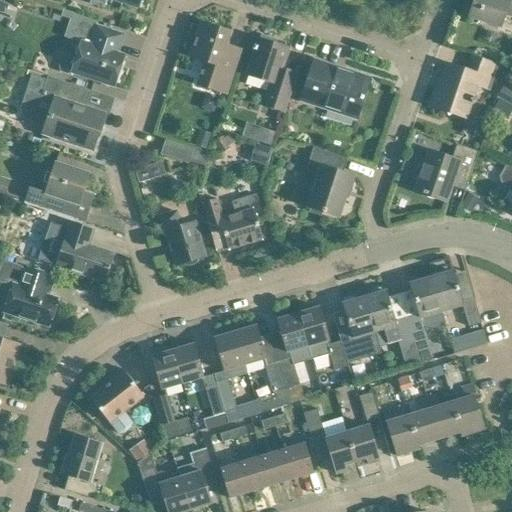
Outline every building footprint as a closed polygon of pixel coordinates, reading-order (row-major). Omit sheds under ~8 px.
[(511,17),(511,0),(474,0),(472,6),(467,5),(463,15),(468,17),(468,18),(500,29),(504,15),(511,17)] [(222,57),(230,33),(201,23),(190,57),(204,62),(197,85),(226,95),(237,62),(222,57)] [(71,76),(71,73),(95,81),(114,87),(121,66),(117,65),(120,58),(123,59),(124,56),(117,54),(123,35),(104,29),(96,26),(90,45),(82,42),(77,57),(66,54),(61,59),(59,65),(60,72),(71,76)] [(261,41),(258,40),(247,77),(272,84),(265,106),(284,112),(296,74),(282,70),(288,49),(274,45),(275,44),(261,40),(261,41)] [(497,65),(490,63),(472,57),(467,71),(447,64),(432,108),(465,119),(476,85),(488,89),(497,65)] [(357,119),(369,80),(314,62),(301,101),(357,119)] [(499,69),(496,78),(506,82),(509,73),(499,69)] [(91,91),(70,84),(48,77),(40,102),(52,106),(49,116),(42,117),(39,124),(44,130),(42,135),(92,152),(105,114),(86,108),(91,92),(109,99),(110,97),(91,91)] [(511,105),(511,89),(505,86),(498,98),(511,105)] [(508,119),(511,111),(511,108),(498,101),(492,111),(508,119)] [(271,146),(276,133),(266,130),(262,143),(271,146)] [(223,136),(214,142),(221,154),(231,148),(223,136)] [(209,154),(194,149),(165,140),(160,155),(189,165),(189,163),(205,168),(209,154)] [(478,152),(456,145),(451,159),(428,151),(414,191),(447,203),(454,180),(467,184),(478,152)] [(347,159),(313,148),(306,171),(313,174),(310,182),(314,184),(307,208),(339,218),(348,192),(350,192),(354,177),(343,174),(347,159)] [(363,154),(361,164),(385,171),(388,161),(363,154)] [(90,175),(71,169),(55,163),(45,193),(30,188),(24,204),(85,224),(95,194),(84,191),(90,175)] [(511,167),(507,165),(499,178),(501,186),(511,192),(511,209),(511,210),(511,167)] [(0,196),(5,198),(10,181),(0,177),(0,196)] [(202,204),(204,212),(210,231),(221,227),(228,250),(263,240),(257,221),(262,220),(255,195),(230,202),(234,215),(223,219),(217,199),(202,204)] [(176,267),(205,258),(195,223),(180,227),(176,212),(161,217),(176,267)] [(93,231),(74,224),(71,223),(65,239),(56,266),(104,282),(113,254),(88,246),(93,231)] [(54,277),(3,260),(0,268),(0,283),(13,288),(5,313),(48,327),(57,299),(44,295),(46,290),(50,291),(54,277)] [(431,278),(441,312),(462,306),(465,316),(468,327),(481,323),(473,298),(461,302),(452,272),(431,278)] [(441,312),(431,278),(409,284),(419,315),(407,319),(414,343),(427,340),(424,329),(426,329),(430,331),(439,328),(441,324),(444,323),(441,312)] [(385,292),(364,298),(375,332),(376,337),(378,342),(385,340),(386,339),(388,345),(400,341),(402,347),(414,343),(407,319),(394,322),(385,292)] [(363,341),(376,337),(375,332),(364,298),(342,305),(351,335),(340,339),(347,363),(360,360),(358,355),(366,352),(363,341)] [(330,345),(319,308),(297,314),(310,361),(329,355),(327,346),(330,345)] [(310,361),(297,314),(277,320),(286,353),(289,352),(291,358),(293,366),(310,361)] [(0,323),(0,383),(7,385),(18,345),(0,339),(0,324),(14,328),(14,327),(0,323)] [(233,333),(243,365),(264,359),(262,346),(256,326),(233,333)] [(223,371),(243,365),(233,333),(214,339),(220,358),(223,371)] [(348,367),(347,363),(340,339),(339,339),(340,342),(330,345),(327,346),(329,355),(334,371),(348,367)] [(172,351),(181,384),(202,378),(199,364),(194,345),(172,351)] [(420,365),(433,361),(429,345),(416,349),(420,365)] [(181,384),(172,351),(168,352),(166,348),(155,351),(156,356),(151,357),(161,390),(181,384)] [(460,376),(480,371),(475,352),(455,357),(460,376)] [(277,362),(289,403),(290,403),(286,388),(298,385),(293,366),(291,358),(277,362)] [(281,405),(289,403),(277,362),(263,366),(271,393),(277,391),(281,405)] [(143,397),(123,369),(110,379),(112,382),(90,398),(109,423),(143,397)] [(435,377),(432,369),(419,374),(421,381),(435,377)] [(214,381),(224,414),(225,413),(228,425),(238,422),(234,411),(237,410),(227,377),(214,381)] [(412,388),(408,377),(397,380),(401,392),(412,388)] [(213,417),(224,414),(214,381),(203,384),(213,417)] [(452,403),(462,436),(484,429),(471,386),(461,389),(463,396),(465,399),(452,403)] [(367,422),(380,418),(373,393),(359,397),(367,422)] [(160,427),(162,427),(166,439),(191,431),(187,418),(174,422),(165,396),(151,400),(160,427)] [(462,436),(452,403),(439,407),(436,396),(427,399),(439,439),(459,433),(461,436),(462,436)] [(418,445),(439,439),(427,399),(418,402),(421,413),(408,416),(418,449),(419,449),(418,445)] [(418,449),(408,416),(396,420),(392,409),(382,413),(390,437),(396,456),(418,449)] [(311,438),(324,434),(317,410),(303,414),(311,438)] [(274,426),(286,422),(284,414),(272,418),(274,426)] [(263,430),(274,426),(272,418),(260,422),(263,430)] [(347,432),(356,462),(366,459),(368,465),(379,461),(373,443),(368,426),(347,432)] [(233,439),(245,435),(242,427),(230,431),(233,439)] [(221,442),(233,439),(230,431),(218,434),(221,442)] [(345,466),(356,462),(347,432),(325,439),(330,455),(336,475),(347,471),(345,466)] [(102,444),(94,442),(75,436),(67,463),(64,462),(61,474),(69,476),(64,491),(94,499),(98,484),(91,481),(102,444)] [(137,464),(155,451),(149,442),(146,444),(144,441),(129,451),(137,464)] [(283,451),(292,480),(313,473),(304,444),(283,451)] [(179,478),(189,511),(193,510),(193,511),(200,511),(203,510),(202,507),(211,504),(204,480),(214,477),(206,450),(191,455),(195,467),(191,468),(193,473),(179,478)] [(186,511),(189,511),(179,478),(170,481),(168,475),(161,472),(156,474),(150,455),(155,451),(137,464),(140,473),(151,507),(165,503),(167,511),(186,511)] [(271,486),(292,480),(283,451),(262,457),(271,486)] [(250,492),(271,486),(262,457),(241,463),(250,492)] [(229,499),(250,492),(241,463),(220,470),(229,499)] [(72,501),(60,498),(57,506),(70,510),(72,501)]
